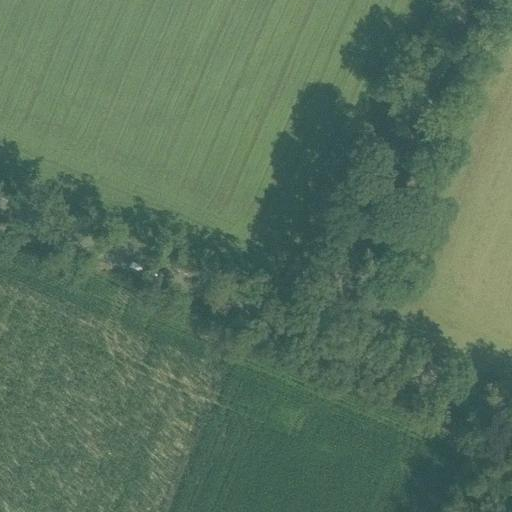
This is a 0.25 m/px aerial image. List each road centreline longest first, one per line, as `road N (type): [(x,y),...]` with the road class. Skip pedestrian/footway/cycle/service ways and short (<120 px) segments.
road 1 (unclassified): [(321,340),(470,0)]
road 2 (secondary): [(321,340),(0,206)]
road 3 (secondary): [(511,418),(321,340)]
